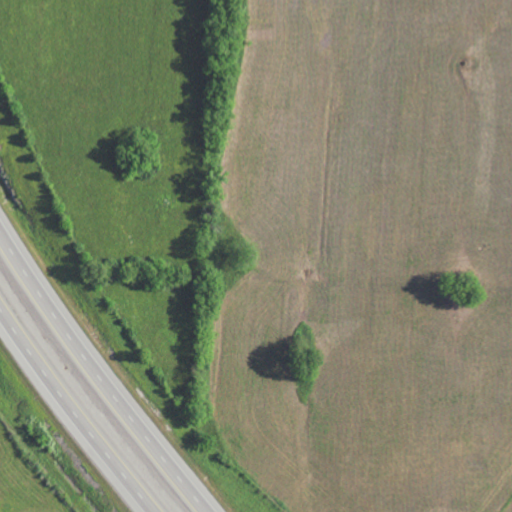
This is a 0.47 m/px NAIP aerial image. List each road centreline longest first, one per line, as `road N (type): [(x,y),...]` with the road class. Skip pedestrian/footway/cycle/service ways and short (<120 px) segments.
road 1 (trunk): [(212,511),(78,342),(0,223)]
road 2 (trunk): [(0,305),(156,511)]
